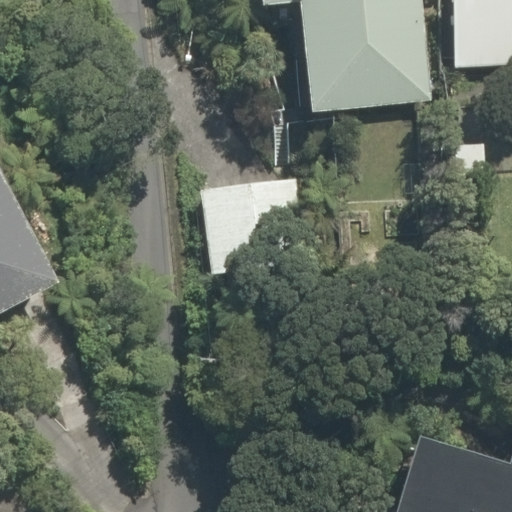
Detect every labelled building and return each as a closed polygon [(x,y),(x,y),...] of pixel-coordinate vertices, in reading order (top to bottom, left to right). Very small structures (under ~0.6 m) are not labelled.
[(307,114),(307,115),(430,102),(419,0),(256,0),(258,10),(295,5),(307,114)] [(511,0),(446,0),(450,69),(511,65),(511,0)] [(453,178),(483,176),(481,146),(451,148),(453,178)] [(194,191),(207,273),(302,258),(289,176),(194,191)] [(0,312),(53,285),(0,181),(0,312)] [(223,359),(242,388),(267,373),(248,343),(223,359)] [(511,511),(511,455),(508,454),(502,466),(409,440),(389,511),(511,511)] [(237,511),(241,508),(190,462),(145,511),(237,511)]
